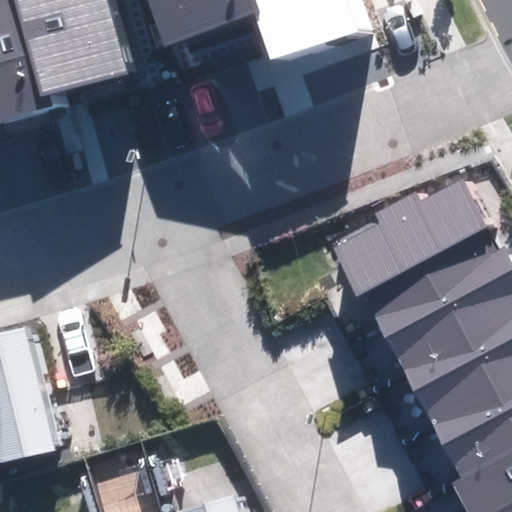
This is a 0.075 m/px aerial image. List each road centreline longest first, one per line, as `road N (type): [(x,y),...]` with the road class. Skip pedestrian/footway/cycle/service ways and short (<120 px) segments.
road 1 (residential): [(349,511),(178,180)]
road 2 (residential): [(178,180),(295,141),(511,46)]
road 3 (residential): [(0,238),(178,180)]
